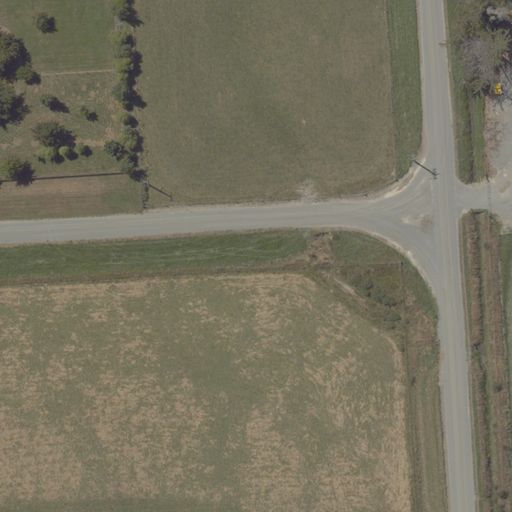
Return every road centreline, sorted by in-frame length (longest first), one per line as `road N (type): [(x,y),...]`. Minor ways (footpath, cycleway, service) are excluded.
road 1 (residential): [(0,233),(444,208)]
road 2 (residential): [(444,208),(463,511)]
road 3 (residential): [(433,0),(444,208)]
